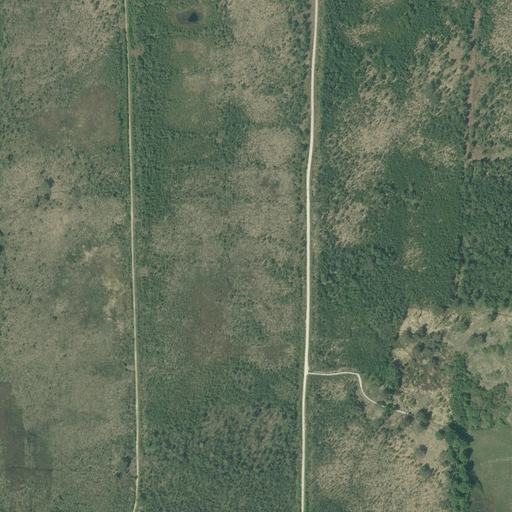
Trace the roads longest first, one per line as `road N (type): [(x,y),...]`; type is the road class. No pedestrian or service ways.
road 1 (track): [(133,511),(125,0)]
road 2 (track): [(316,0),(304,372)]
road 3 (track): [(304,372),(302,511)]
